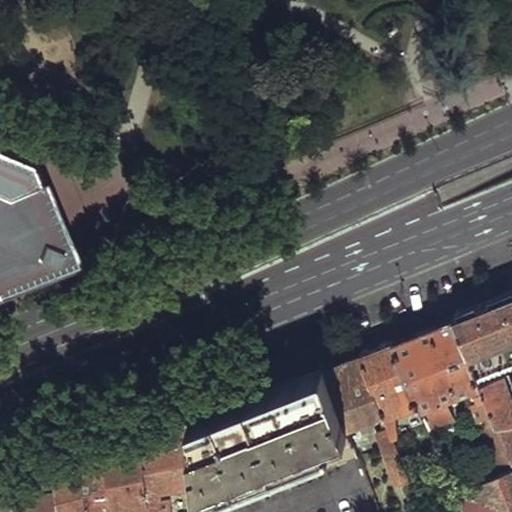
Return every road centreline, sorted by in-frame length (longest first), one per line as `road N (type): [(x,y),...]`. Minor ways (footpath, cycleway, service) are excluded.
road 1 (primary): [(511,127),(0,351)]
road 2 (primary): [(0,413),(511,204)]
